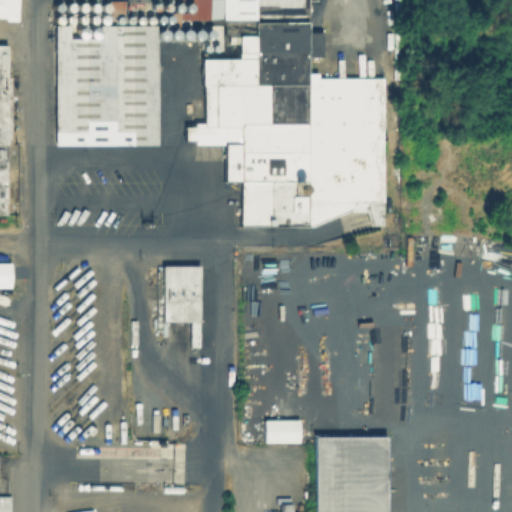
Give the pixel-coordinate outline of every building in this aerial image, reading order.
[(0,0),(17,0),(17,17),(0,16),(0,44),(7,44),(6,214),(0,213),(0,0)] [(170,0),(306,0),(306,12),(254,11),(254,17),(170,17),(170,0)] [(253,21),(307,21),(307,31),(320,31),(320,56),(307,56),(306,77),(381,78),(381,199),(350,199),(350,206),(310,224),(239,224),(239,179),(223,179),(223,142),(192,142),(192,137),(184,137),(184,125),(192,125),(192,121),(203,121),(203,57),(237,57),(237,34),(253,34),(253,21)] [(54,143),(55,23),(155,23),(155,143),(54,143)] [(0,274),(0,286),(10,286),(9,262),(0,261),(0,274)] [(160,265),(198,265),(198,320),(160,320),(160,265)] [(265,447),(265,421),(302,421),(302,447),(265,447)] [(390,439),(389,511),(316,511),(317,438),(390,439)] [(13,511),(0,511),(0,498),(13,499),(13,511)] [(289,511),(290,503),(277,503),(277,511),(289,511)]
